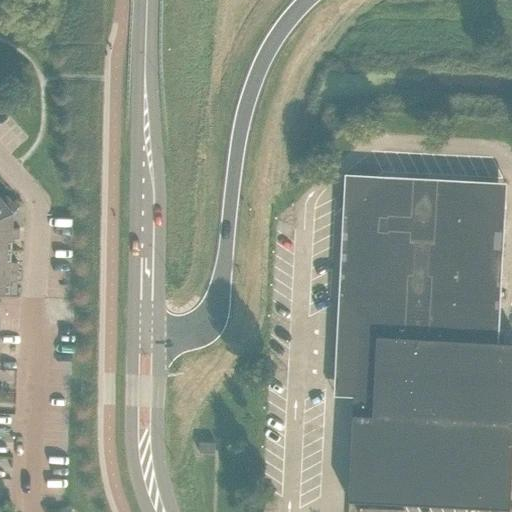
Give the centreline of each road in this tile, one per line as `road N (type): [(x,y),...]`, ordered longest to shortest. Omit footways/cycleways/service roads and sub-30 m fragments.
road 1 (trunk): [(158,330),(183,330),(210,316),(248,100),(271,44),(306,0)]
road 2 (residential): [(0,164),(37,209),(35,511)]
road 3 (tertiary): [(144,78),(137,92),(133,330)]
road 4 (tertiary): [(158,330),(160,194),(144,78)]
road 5 (tertiary): [(133,330),(132,457),(147,511)]
road 6 (tertiary): [(171,511),(157,445),(158,330)]
